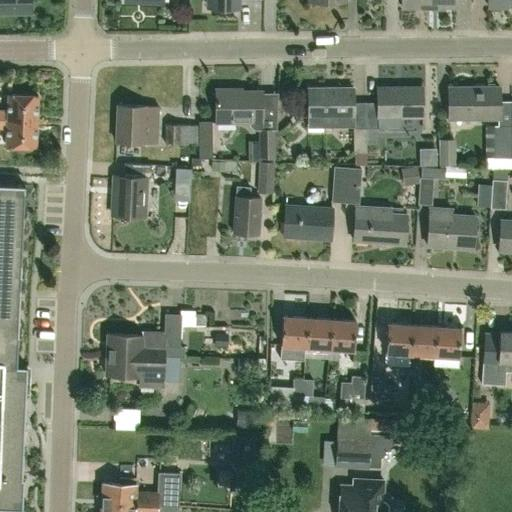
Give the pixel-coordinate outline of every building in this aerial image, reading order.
[(0,0),(0,12),(32,12),(31,0),(0,0)] [(208,0),(209,7),(221,8),(224,10),(231,10),(233,8),(238,8),(238,0),(208,0)] [(511,0),(488,0),(488,6),(490,6),(490,8),(492,10),(500,10),(503,7),(503,6),(511,5),(511,0)] [(498,120),(499,120),(499,88),(448,89),(449,121),(498,120)] [(261,123),(261,92),(233,92),(233,89),(215,89),(215,123),(261,123)] [(365,131),(365,104),(353,104),(353,89),(309,90),(308,118),(352,118),(353,131),(353,151),(354,151),(355,163),(366,164),(366,151),(366,131),(365,131)] [(365,131),(366,131),(377,130),(377,117),(422,117),(422,89),(377,89),(376,104),(365,104),(365,131)] [(0,118),(38,120),(39,95),(9,93),(9,111),(0,111),(0,118)] [(118,104),(118,123),(117,141),(145,142),(158,143),(159,107),(146,106),(118,104)] [(38,120),(0,118),(0,127),(8,128),(7,145),(37,146),(38,120)] [(511,120),(499,120),(498,120),(498,125),(494,125),(494,156),(487,156),(486,168),(511,168),(511,157),(511,128),(511,120)] [(182,124),(182,125),(167,124),(166,144),(181,144),(199,144),(200,124),(182,124)] [(258,128),(258,158),(275,158),(274,128),(258,128)] [(439,139),(439,165),(456,165),(456,139),(439,139)] [(211,161),(211,171),(224,172),(225,162),(211,161)] [(274,162),(273,162),(258,161),(257,192),(273,192),(274,162)] [(152,165),(125,163),(124,175),(115,175),(113,215),(145,217),(146,177),(151,178),(152,165)] [(346,202),(348,167),(333,165),(331,201),(346,202)] [(420,176),(419,178),(417,203),(432,204),(433,178),(444,178),(445,176),(465,177),(466,167),(445,165),(445,168),(422,166),(421,177),(420,176)] [(361,168),(348,167),(346,202),(359,203),(361,168)] [(493,169),(490,207),(504,208),(507,170),(493,169)] [(0,507),(2,508),(1,511),(17,511),(18,509),(22,509),(23,478),(22,478),(23,454),(25,398),(25,393),(26,380),(16,380),(17,366),(17,348),(11,348),(12,337),(20,337),(20,336),(12,335),(13,324),(18,324),(20,288),(14,288),(15,277),(22,277),(22,276),(15,275),(15,264),(21,264),(23,228),(17,228),(17,217),(25,218),(25,216),(17,215),(18,204),(24,204),(24,185),(0,184),(0,507)] [(259,234),(260,199),(249,198),(250,187),(235,187),(233,232),(259,234)] [(357,204),(357,212),(355,241),(405,244),(407,215),(391,214),(392,207),(357,204)] [(332,240),(333,209),(285,205),(284,236),(332,240)] [(429,207),(429,214),(427,246),(472,249),(475,216),(452,215),(452,208),(429,207)] [(511,252),(511,221),(500,220),(498,251),(511,252)] [(181,310),(180,315),(182,315),(182,325),(205,325),(206,313),(193,313),(193,311),(181,310)] [(109,334),(108,354),(166,356),(166,357),(179,357),(184,357),(184,346),(181,346),(182,325),(182,315),(180,315),(165,314),(164,332),(143,331),(143,335),(109,334)] [(306,347),(307,318),(283,316),(281,345),(306,347)] [(306,347),(328,348),(329,348),(331,319),(307,318),(306,347)] [(329,348),(328,348),(328,359),(339,360),(339,349),(354,350),(356,321),(331,319),(329,348)] [(410,362),(412,325),(388,323),(386,352),(410,354),(409,362),(410,362)] [(436,326),(412,325),(410,362),(419,363),(419,355),(435,356),(436,326)] [(461,328),(436,326),(435,356),(458,357),(461,328)] [(511,371),(511,331),(500,331),(498,346),(485,345),(483,381),(495,382),(495,379),(502,379),(502,371),(511,371)] [(227,333),(215,333),(214,346),(227,347),(227,333)] [(166,356),(108,354),(107,374),(141,375),(140,384),(164,385),(164,379),(178,379),(179,357),(166,357),(166,356)] [(258,357),(237,357),(237,370),(257,370),(258,357)] [(352,376),(351,382),(341,382),(339,407),(363,409),(365,384),(365,377),(352,376)] [(385,377),(371,376),(370,399),(393,400),(394,385),(384,384),(385,377)] [(302,400),(303,379),(293,378),(291,399),(302,400)] [(303,379),(302,400),(311,401),(313,379),(303,379)] [(421,386),(421,403),(420,415),(431,415),(433,387),(431,387),(432,383),(422,382),(421,386)] [(442,388),(433,387),(431,415),(449,416),(450,398),(441,397),(442,388)] [(324,398),(323,410),(335,411),(336,399),(324,398)] [(482,409),(482,435),(497,435),(498,409),(482,409)] [(121,432),(148,433),(148,411),(121,411),(121,432)] [(455,421),(369,418),(369,430),(455,433),(455,421)] [(370,441),(369,441),(337,440),(335,466),(368,468),(370,441)] [(103,483),(103,503),(159,505),(178,506),(179,506),(180,473),(160,473),(158,473),(157,492),(137,491),(138,484),(137,484),(137,479),(121,478),(121,483),(103,483)] [(340,485),(339,511),(387,511),(387,505),(384,501),(382,501),(383,480),(353,478),(353,486),(340,485)] [(103,503),(102,511),(178,511),(178,506),(159,505),(103,503)]
